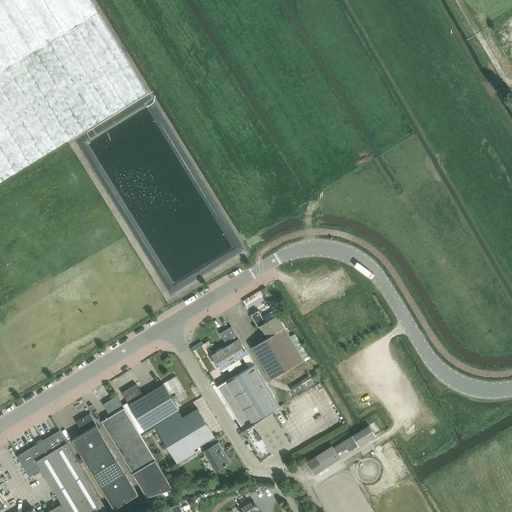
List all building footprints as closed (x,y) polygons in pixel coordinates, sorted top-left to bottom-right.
[(0,0),(0,71),(98,12),(90,0),(0,0)] [(0,181),(146,92),(97,12),(16,63),(0,72),(0,181)] [(265,287),(260,290),(265,297),(268,297),(270,295),(265,287)] [(258,309),(250,314),(258,328),(261,326),(268,337),(285,327),(275,309),(262,316),(258,309)] [(227,345),(211,354),(220,368),(221,370),(223,368),(226,367),(229,371),(242,363),(239,359),(242,357),(249,367),(254,364),(248,354),(248,353),(232,326),(220,333),(227,345)] [(268,337),(252,346),(271,379),(309,356),(295,333),(290,336),(285,327),(268,337)] [(201,345),(199,342),(191,348),(193,350),(201,345)] [(227,380),(218,386),(243,428),(280,406),(255,364),(254,364),(249,367),(227,380)] [(179,409),(170,394),(174,391),(168,381),(143,395),(136,383),(122,392),(128,401),(122,405),(139,432),(179,409)] [(117,395),(103,403),(110,415),(102,421),(147,496),(173,488),(139,432),(122,405),(117,395)] [(176,459),(194,447),(200,444),(212,436),(214,435),(197,408),(183,417),(179,410),(155,424),(176,459)] [(262,459),(290,442),(272,412),(244,429),(262,459)] [(114,508),(138,493),(90,413),(76,421),(84,433),(73,440),(114,508)] [(333,445),(307,461),(315,474),(340,458),(337,452),(338,451),(339,452),(347,447),(349,451),(358,445),(359,446),(376,435),(369,425),(334,447),(333,445)] [(104,511),(108,511),(60,430),(17,456),(30,476),(42,469),(62,503),(47,511),(36,511),(34,508),(27,511),(104,511)] [(218,442),(216,443),(212,436),(200,444),(216,470),(230,461),(218,442)] [(194,447),(176,459),(178,462),(196,451),(194,447)] [(260,511),(253,499),(238,507),(241,511),(260,511)]
